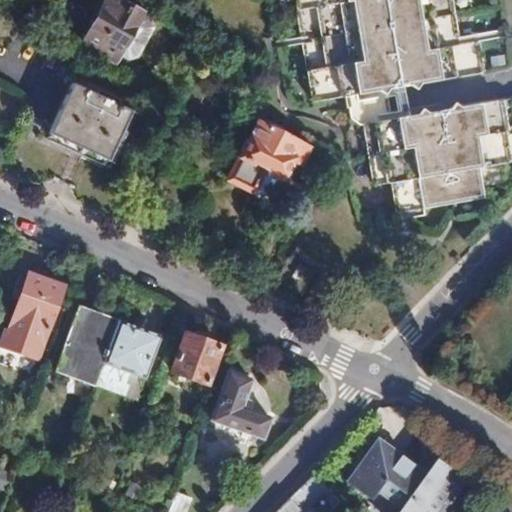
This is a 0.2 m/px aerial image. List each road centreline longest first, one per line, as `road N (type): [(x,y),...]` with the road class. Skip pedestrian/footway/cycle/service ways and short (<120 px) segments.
road 1 (residential): [(0,208),(378,375)]
road 2 (residential): [(511,232),(378,375)]
road 3 (residential): [(378,375),(244,511)]
road 4 (residential): [(511,455),(378,375)]
